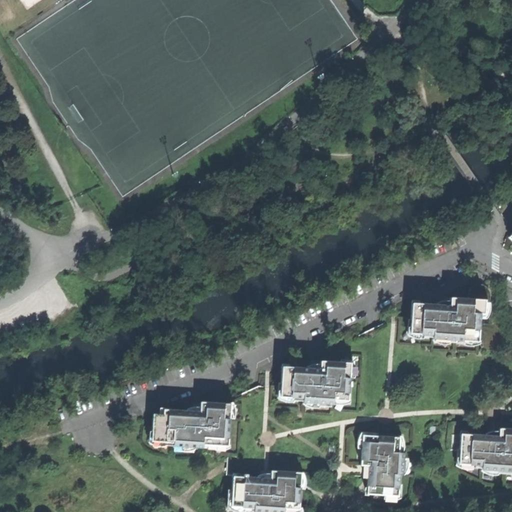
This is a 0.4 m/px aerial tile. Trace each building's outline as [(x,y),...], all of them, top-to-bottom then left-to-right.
[(484,307),(489,307),(490,299),(490,293),(488,289),(486,287),(482,285),(478,284),(474,285),(471,288),(468,291),(468,298),(450,297),(449,300),(449,305),(435,304),(411,303),(410,319),(409,333),(423,334),(432,335),(432,338),(448,340),(463,341),(478,342),(478,341),(479,318),(480,314),(483,314),(484,307)] [(488,313),(489,307),(484,307),(483,314),(480,314),(479,318),(485,318),(486,316),(488,313)] [(422,338),(423,334),(409,333),(410,319),(408,319),(406,334),(409,336),(414,338),(418,339),(422,338)] [(340,359),(340,362),(351,362),(350,377),(354,377),(355,374),(355,370),(354,364),(352,360),(340,359)] [(333,400),(348,401),(348,400),(350,377),(351,362),(340,362),(320,361),(320,364),(320,368),(306,368),(282,366),(281,383),(280,397),(294,398),(303,398),(303,402),(319,403),(333,404),(333,400)] [(293,401),(294,398),(280,397),(281,383),(278,383),(277,398),(280,400),(285,402),(290,402),(293,401)] [(215,445),(228,446),(230,418),(231,404),(229,404),(200,402),(200,407),(200,411),(187,411),(163,409),(163,415),(153,414),(152,431),(151,441),(165,442),(173,443),(173,446),(174,446),(195,447),(215,449),(215,445)] [(485,435),(460,434),(459,457),(458,464),(481,466),(481,468),(481,469),(498,470),(511,471),(511,428),(499,428),(499,431),(498,436),(485,435)] [(164,446),(165,442),(151,441),(152,431),(149,431),(148,442),(151,444),(155,446),(160,446),(164,446)] [(357,448),(361,448),(362,435),(368,435),(369,433),(361,432),(358,439),(357,444),(357,448)] [(361,448),(360,465),(363,466),(368,466),(368,479),(367,494),(384,495),(398,496),(398,490),(399,474),(402,474),(403,458),(404,452),(399,452),(399,437),(398,437),(368,435),(362,435),(361,448)] [(472,467),(481,468),(481,466),(458,464),(459,457),(456,457),(456,465),(459,467),(463,469),(468,469),(471,469),(472,467)] [(296,482),(300,482),(301,472),(271,470),(271,473),(270,478),(257,477),(247,477),(247,474),(243,474),(243,477),(233,476),(231,500),(231,506),(253,508),(253,510),(253,511),(263,511),(283,511),(284,508),(299,509),(299,508),(300,489),(300,487),(296,487),(296,482)] [(401,490),(398,490),(398,496),(384,495),(384,499),(386,500),(391,500),(396,499),(400,497),(401,490)] [(244,510),(253,510),(253,508),(231,506),(231,500),(229,500),(228,507),(231,509),(235,511),(240,511),(244,511),(244,510)]
